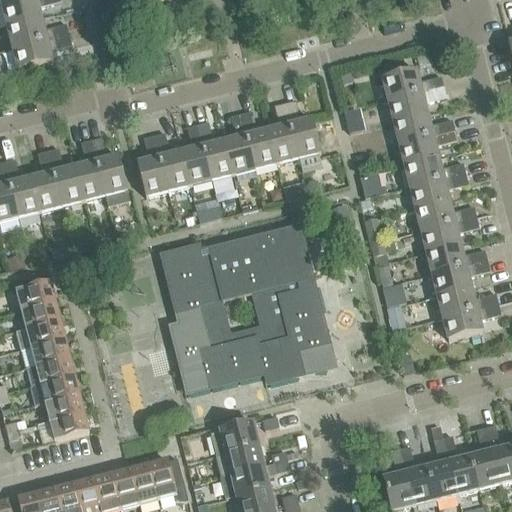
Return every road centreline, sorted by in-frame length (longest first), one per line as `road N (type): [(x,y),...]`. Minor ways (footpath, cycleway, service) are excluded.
road 1 (residential): [(351,511),(337,457),(348,425),(511,381)]
road 2 (residential): [(109,108),(136,111),(242,83)]
road 3 (residential): [(242,83),(366,53)]
